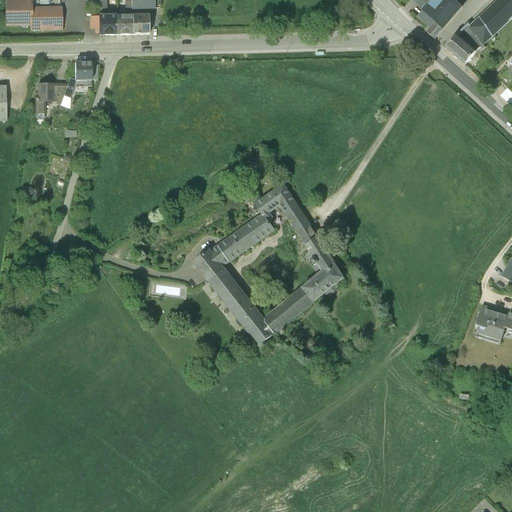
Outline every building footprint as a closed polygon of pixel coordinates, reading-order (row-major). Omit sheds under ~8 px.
[(7,0),(8,23),(33,23),(33,6),(32,0),(7,0)] [(108,0),(103,0),(100,0),(101,10),(108,10),(108,0)] [(462,0),(433,0),(428,6),(441,18),(449,25),(467,4),(463,0),(462,0)] [(511,0),(496,0),(479,16),(492,36),(511,19),(511,0)] [(64,30),(63,6),(33,6),(33,23),(33,30),(64,30)] [(418,17),(431,28),(441,18),(428,6),(418,17)] [(117,15),(100,15),(100,17),(100,30),(100,35),(117,35),(117,15)] [(134,15),(117,15),(117,35),(134,35),(134,15)] [(150,15),(134,15),(134,35),(150,35),(150,15)] [(479,16),(469,25),(482,45),(493,38),(492,36),(479,16)] [(91,30),(100,30),(100,17),(91,17),(91,30)] [(439,35),(449,25),(441,18),(431,28),(439,35)] [(469,25),(457,36),(476,52),(483,46),(482,45),(469,25)] [(457,36),(446,49),(465,65),(476,52),(457,36)] [(75,63),(75,81),(90,81),(91,66),(91,63),(75,63)] [(70,79),(67,88),(63,97),(69,99),(73,87),(75,81),(70,79)] [(55,104),(61,104),(63,97),(67,88),(54,88),(54,86),(38,86),(38,99),(36,99),(36,114),(36,119),(44,119),(44,114),(45,114),(44,102),(55,102),(55,104)] [(501,95),(511,105),(511,91),(508,88),(501,95)] [(314,233),(311,230),(297,207),(283,186),(255,206),(262,216),(211,253),(209,251),(195,264),(259,347),(274,335),(344,280),(317,238),(316,236),(314,233)] [(511,260),(502,278),(511,284),(511,260)] [(509,316),(482,308),(477,328),(479,329),(477,338),(502,345),(506,330),(509,316)]
